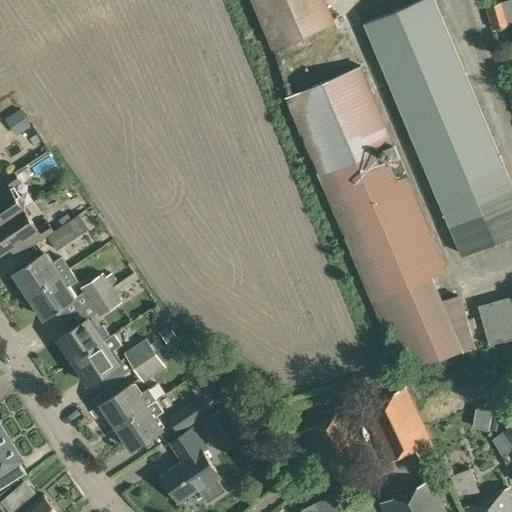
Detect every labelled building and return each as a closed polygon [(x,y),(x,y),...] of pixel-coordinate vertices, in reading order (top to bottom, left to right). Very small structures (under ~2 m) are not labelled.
[(253,0),(273,47),(333,22),(324,0),(253,0)] [(511,232),(511,184),(434,0),(417,0),(364,23),(436,193),(461,254),(511,232)] [(493,30),(510,25),(503,1),(486,6),(493,30)] [(437,302),(426,278),(445,269),(361,66),(287,96),(401,367),(473,347),(463,310),(458,296),(437,302)] [(0,223),(24,208),(17,197),(20,195),(14,186),(21,181),(14,171),(0,180),(0,223)] [(24,208),(0,223),(0,250),(1,252),(20,239),(26,249),(54,231),(47,221),(37,227),(24,208)] [(57,250),(78,236),(68,221),(54,231),(47,236),(57,250)] [(29,295),(59,275),(44,252),(14,272),(29,295)] [(119,282),(112,271),(105,276),(103,273),(82,287),(91,301),(119,282)] [(91,301),(100,315),(121,301),(116,293),(139,278),(134,272),(119,282),(91,301)] [(45,317),(74,298),(59,275),(29,295),(45,317)] [(489,343),(493,342),(511,336),(511,296),(479,306),(489,343)] [(73,360),(114,333),(114,332),(110,335),(103,323),(95,328),(88,317),(58,337),(73,360)] [(470,329),(475,328),(473,318),(467,320),(470,329)] [(167,344),(178,337),(170,325),(159,331),(167,344)] [(114,333),(73,360),(88,383),(118,363),(117,362),(121,359),(114,349),(122,344),(114,333)] [(135,366),(156,352),(161,348),(154,338),(149,341),(146,338),(125,352),(135,366)] [(156,352),(135,366),(144,380),(165,366),(156,352)] [(117,425),(156,400),(165,394),(157,382),(139,394),(131,383),(102,403),(117,425)] [(437,452),(406,386),(360,408),(386,463),(415,449),(421,460),(437,452)] [(156,400),(117,425),(132,448),(162,428),(154,417),(163,411),(156,400)] [(178,432),(200,417),(190,402),(168,417),(178,432)] [(216,429),(232,418),(223,405),(207,416),(216,429)] [(478,406),(474,426),(488,429),(492,409),(478,406)] [(321,470),(367,447),(347,407),(301,431),(321,470)] [(511,422),(491,439),(503,455),(511,448),(511,422)] [(0,488),(9,483),(3,473),(23,460),(0,424),(0,488)] [(162,475),(179,500),(199,486),(208,500),(224,490),(217,480),(221,477),(202,449),(206,446),(193,426),(170,441),(183,460),(162,475)] [(459,499),(480,491),(471,467),(450,475),(459,499)] [(272,488),(283,481),(275,469),(264,477),(272,488)] [(446,511),(431,478),(381,502),(385,511),(446,511)] [(466,511),(511,511),(511,494),(508,487),(464,507),(466,511)] [(337,511),(336,510),(343,507),(336,492),(315,502),(319,511),(337,511)] [(60,511),(44,494),(23,511),(60,511)]
